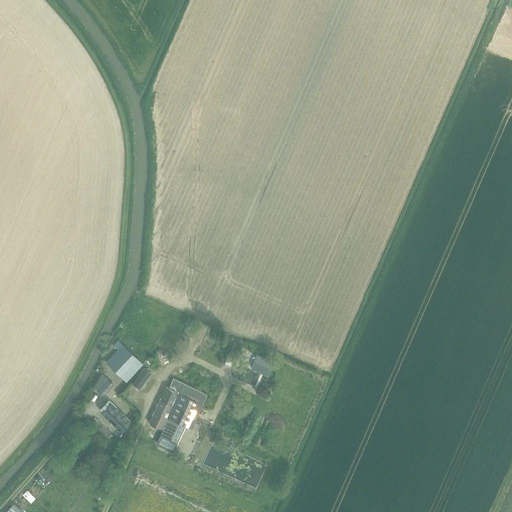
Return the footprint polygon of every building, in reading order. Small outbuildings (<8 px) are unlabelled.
[(216,358),(221,347),(205,340),(201,348),(203,349),(202,351),(216,358)] [(107,363),(127,382),(143,364),(118,341),(114,346),(119,351),(107,363)] [(273,362),(257,355),(252,368),(267,375),(273,362)] [(140,389),(152,373),(144,368),(132,384),(140,389)] [(94,387),(98,391),(104,396),(114,385),(103,374),(98,380),(99,381),(94,387)] [(191,429),(203,404),(207,394),(173,378),(169,388),(167,387),(161,399),(160,399),(148,423),(164,430),(165,428),(174,433),(178,425),(168,420),(169,418),(191,429)] [(131,422),(109,401),(100,411),(122,432),(131,422)] [(34,503),(40,497),(31,488),(25,494),(34,503)]
